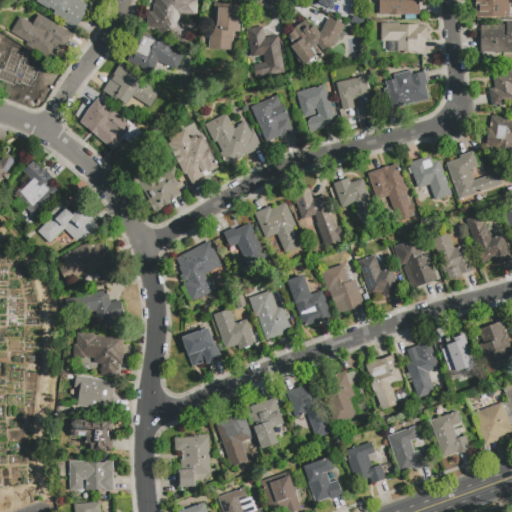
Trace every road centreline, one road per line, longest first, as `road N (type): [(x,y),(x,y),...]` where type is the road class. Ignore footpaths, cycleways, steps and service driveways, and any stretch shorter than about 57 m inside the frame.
road 1 (residential): [(0,114),(44,131),(81,160),(143,245),(156,312),(143,456),(148,511)]
road 2 (residential): [(143,245),(298,161),(441,123),(457,95),(448,0)]
road 3 (residential): [(145,418),(511,285)]
road 4 (residential): [(122,0),(44,131)]
